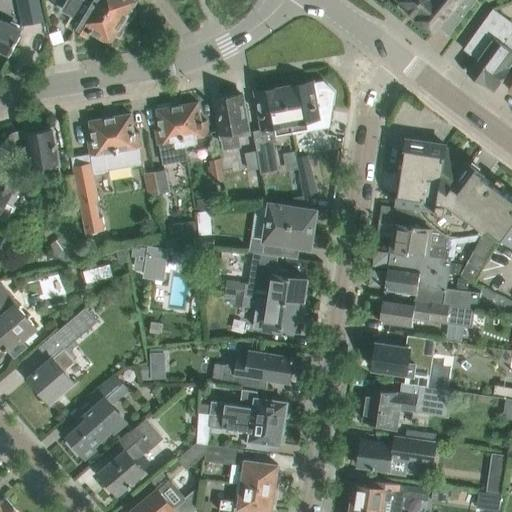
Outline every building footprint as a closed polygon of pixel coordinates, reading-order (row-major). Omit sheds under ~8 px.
[(41,0),(17,0),(22,25),(46,21),(41,0)] [(67,0),(61,11),(78,22),(74,29),(87,37),(89,33),(90,34),(91,32),(110,44),(116,34),(119,37),(126,26),(89,3),(85,0),(67,0)] [(91,0),(89,3),(126,26),(126,25),(125,25),(126,23),(127,24),(134,12),(131,10),(137,1),(136,0),(91,0)] [(400,0),(401,1),(400,1),(409,8),(407,11),(433,33),(438,26),(449,35),(477,0),(400,0)] [(511,23),(493,10),(464,49),(477,59),(468,71),(494,90),(511,65),(511,23)] [(0,49),(11,55),(23,31),(0,19),(0,49)] [(297,82),(283,84),(291,132),(319,128),(329,126),(334,92),(323,82),(312,84),(312,82),(298,84),(297,82)] [(263,127),(253,129),(256,150),(259,168),(260,174),(278,171),(273,141),(278,135),(291,132),(283,84),(270,86),(271,89),(257,91),(263,127)] [(239,135),(249,133),(242,94),(232,96),(231,93),(220,95),(221,98),(215,99),(223,145),(240,142),(239,135)] [(198,102),(178,106),(186,151),(211,146),(207,121),(203,121),(203,120),(201,121),(198,102)] [(159,129),(155,130),(162,165),(187,161),(186,151),(178,106),(171,107),(171,103),(158,105),(158,109),(157,109),(160,128),(159,128),(159,129)] [(90,154),(71,157),(74,174),(79,199),(85,233),(105,229),(102,217),(100,217),(96,200),(99,200),(94,173),(145,164),(140,133),(136,134),(136,133),(135,133),(131,114),(90,121),(93,140),(92,140),(92,141),(88,142),(90,154)] [(43,175),(60,172),(53,127),(50,128),(49,125),(37,127),(38,130),(16,133),(15,134),(13,135),(11,136),(11,138),(10,141),(10,142),(11,145),(13,146),(14,147),(16,148),(17,148),(23,147),(28,170),(42,168),(43,175)] [(407,144),(398,205),(414,212),(415,212),(417,216),(449,239),(450,238),(483,233),(497,240),(499,242),(503,237),(511,244),(511,197),(482,176),(483,174),(471,165),(469,164),(468,164),(467,165),(466,167),(446,152),(446,150),(446,149),(446,148),(445,147),(444,146),(411,142),(410,142),(409,142),(408,143),(407,144)] [(259,168),(256,150),(244,152),(248,170),(259,168)] [(303,197),(318,191),(307,154),(296,157),(303,197)] [(212,183),(224,181),(220,158),(208,160),(212,183)] [(165,168),(155,170),(159,193),(169,191),(165,168)] [(144,173),(148,195),(159,193),(155,170),(144,173)] [(74,174),(61,176),(65,201),(79,199),(74,174)] [(12,193),(16,184),(0,176),(0,217),(8,222),(16,205),(12,203),(16,195),(12,193)] [(197,201),(199,212),(215,209),(213,198),(197,201)] [(271,205),(264,252),(287,256),(289,244),(299,246),(311,248),(317,210),(271,203),(271,205)] [(398,205),(391,251),(418,255),(446,258),(447,247),(449,239),(417,216),(415,212),(414,212),(398,205)] [(167,223),(168,236),(185,235),(184,222),(167,223)] [(0,229),(0,244),(8,249),(14,236),(1,229),(0,229)] [(497,240),(483,233),(461,274),(475,281),(497,240)] [(79,259),(63,234),(47,245),(54,254),(68,262),(79,259)] [(196,235),(195,235),(196,246),(215,245),(214,234),(196,235)] [(145,246),(144,277),(167,278),(168,246),(145,246)] [(125,249),(117,251),(120,263),(128,261),(125,249)] [(418,255),(391,251),(385,289),(416,294),(415,301),(473,309),(473,307),(511,312),(511,305),(511,300),(481,286),(480,292),(447,287),(451,259),(446,258),(418,255)] [(302,304),(306,279),(288,276),(289,272),(275,269),(277,256),(254,253),(249,283),(253,284),(251,297),(257,298),(302,304)] [(112,277),(109,264),(82,271),(86,284),(112,277)] [(225,279),(223,292),(238,294),(237,295),(251,297),(253,284),(249,283),(225,279)] [(27,348),(21,340),(35,328),(0,285),(0,342),(6,350),(14,359),(27,348)] [(238,294),(223,292),(221,303),(250,307),(250,304),(251,297),(237,295),(238,294)] [(298,329),(302,304),(257,298),(251,297),(250,304),(256,305),(252,327),(280,331),(281,326),(298,329)] [(384,299),(380,322),(411,326),(413,317),(471,326),(473,309),(415,301),(415,304),(384,299)] [(97,321),(85,307),(56,332),(68,346),(97,321)] [(373,342),(371,354),(375,354),(373,369),(406,374),(405,383),(428,386),(435,340),(407,336),(406,347),(373,342)] [(75,361),(64,348),(29,377),(50,402),(73,382),(64,371),(75,361)] [(222,382),(245,385),(265,389),(267,379),(290,383),(294,358),(250,351),(248,360),(238,358),(224,365),(222,382)] [(149,365),(139,365),(140,381),(149,380),(149,377),(149,365)] [(70,439),(67,442),(77,455),(81,451),(85,457),(95,448),(93,445),(126,417),(113,403),(127,391),(116,377),(91,398),(97,406),(65,433),(70,439)] [(365,420),(379,422),(390,424),(390,423),(396,423),(397,412),(392,411),(393,407),(433,413),(436,390),(455,392),(455,390),(428,386),(405,383),(405,384),(402,383),(400,393),(370,388),(365,420)] [(284,424),(287,402),(257,398),(258,391),(242,389),(240,405),(212,400),(210,414),(224,416),(224,415),(284,424)] [(511,399),(502,397),(500,411),(511,413),(511,399)] [(196,441),(196,442),(207,443),(210,444),(212,426),(222,427),(250,432),(248,446),(270,450),(271,443),(281,445),(284,424),(224,415),(224,416),(210,414),(198,413),(196,441)] [(126,449),(114,460),(99,473),(117,494),(128,485),(130,487),(147,473),(135,459),(144,451),(145,452),(162,438),(145,419),(129,433),(137,443),(128,451),(126,449)] [(358,463),(358,465),(371,467),(371,469),(374,469),(374,467),(390,470),(407,473),(409,460),(424,462),(434,464),(437,442),(416,439),(405,437),(396,436),(394,445),(362,440),(360,450),(358,463)] [(207,443),(196,442),(176,458),(185,468),(205,451),(204,459),(205,460),(207,443)] [(207,443),(205,460),(239,465),(238,469),(243,470),(241,484),(278,489),(279,476),(276,476),(278,465),(242,459),(243,449),(210,444),(207,443)] [(169,480),(148,498),(132,511),(133,511),(191,511),(196,509),(199,493),(195,489),(185,497),(169,480)] [(350,494),(348,507),(379,511),(401,511),(404,497),(428,501),(429,490),(374,481),(373,486),(355,483),(353,494),(350,494)] [(488,482),(486,492),(502,494),(503,484),(488,482)] [(221,499),(219,510),(231,511),(233,511),(235,507),(268,511),(271,511),(273,501),(276,502),(278,489),(241,484),(239,497),(234,496),(233,501),(221,499)] [(477,508),(494,510),(496,495),(478,493),(477,508)] [(0,511),(17,511),(5,497),(0,501),(0,511)] [(197,507),(197,510),(207,511),(209,511),(211,504),(198,502),(197,507)]
